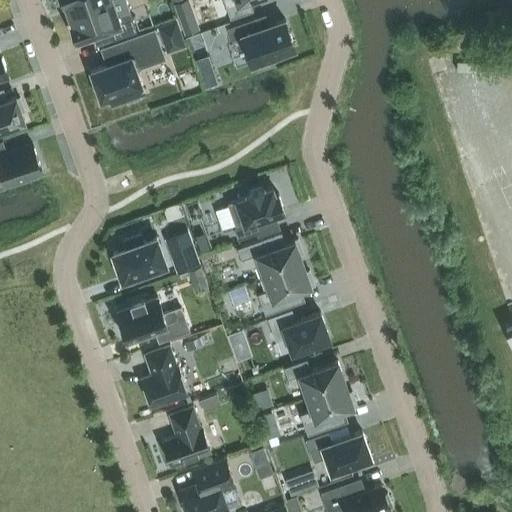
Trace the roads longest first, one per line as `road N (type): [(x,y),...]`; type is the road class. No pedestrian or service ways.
road 1 (residential): [(27,0),(96,193),(64,279),(147,511)]
road 2 (residential): [(329,0),(338,50),(317,159),(438,511)]
